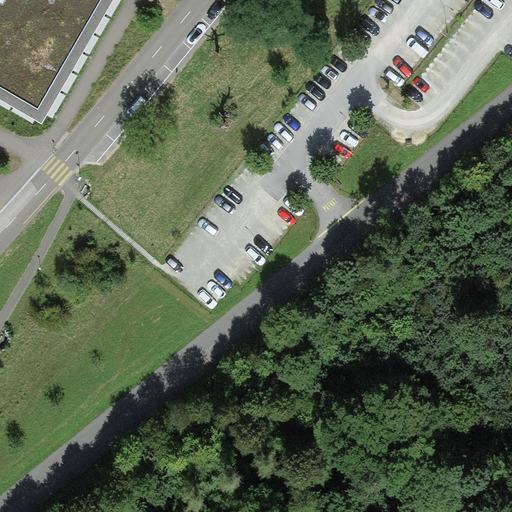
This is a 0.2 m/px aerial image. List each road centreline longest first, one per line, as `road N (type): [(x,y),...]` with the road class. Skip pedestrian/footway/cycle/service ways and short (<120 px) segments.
road 1 (tertiary): [(511,102),(0,511)]
road 2 (residential): [(0,232),(200,0)]
